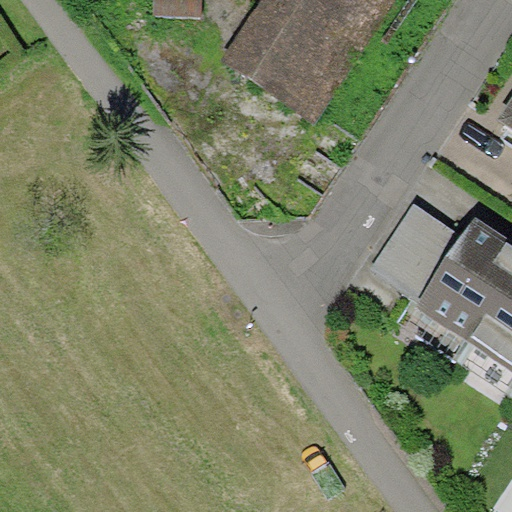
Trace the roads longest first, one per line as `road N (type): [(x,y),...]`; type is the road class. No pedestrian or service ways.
road 1 (unclassified): [(32,0),(290,312)]
road 2 (residential): [(290,312),(493,0)]
road 3 (unclassified): [(290,312),(420,511)]
